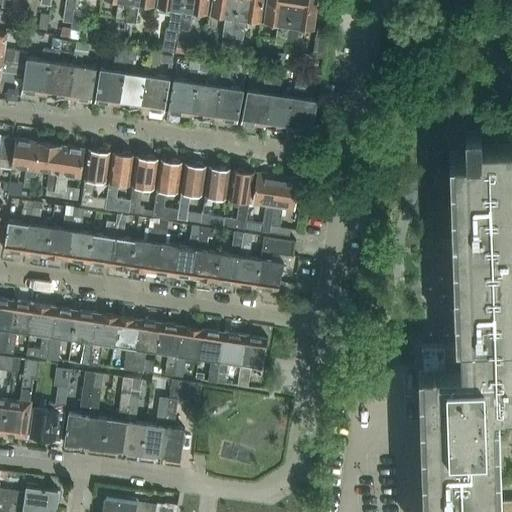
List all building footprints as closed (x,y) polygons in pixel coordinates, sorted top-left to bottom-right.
[(65,0),(65,5),(63,21),(71,22),(74,7),(74,0),(65,0)] [(74,0),(74,7),(71,22),(70,28),(79,29),(83,0),(74,0)] [(117,0),(115,20),(125,21),(127,0),(117,0)] [(153,4),(153,0),(127,0),(125,21),(136,23),(139,2),(153,4)] [(157,0),(157,5),(173,7),(170,26),(165,28),(164,39),(177,40),(179,28),(178,28),(182,0),(157,0)] [(182,0),(178,28),(179,28),(189,30),(192,10),(206,12),(207,0),(182,0)] [(212,0),(210,13),(224,15),(222,34),(232,35),(237,0),(212,0)] [(237,0),(232,35),(242,37),(243,37),(246,18),(260,20),(262,0),(237,0)] [(276,42),(285,44),(291,0),(266,0),(264,21),(279,23),(276,42)] [(291,0),(285,44),(296,45),(299,26),(313,28),(317,0),(291,0)] [(41,13),(38,28),(46,29),(48,14),(41,13)] [(62,26),(61,34),(69,35),(70,28),(62,26)] [(116,27),(114,36),(123,37),(124,34),(124,28),(116,27)] [(311,55),(325,57),(330,29),(317,27),(311,55)] [(0,30),(0,59),(14,61),(14,60),(16,49),(4,47),(7,32),(0,30)] [(53,33),(45,32),(42,32),(40,47),(43,48),(41,58),(27,55),(26,62),(26,63),(24,75),(22,90),(45,93),(52,49),(53,37),(53,33)] [(222,34),(220,46),(230,48),(232,35),(222,34)] [(232,35),(230,48),(240,49),(242,37),(232,35)] [(53,37),(52,49),(59,50),(61,38),(53,37)] [(176,41),(163,39),(162,49),(174,51),(176,41)] [(75,40),(74,52),(84,54),(85,41),(75,40)] [(177,40),(175,52),(177,52),(188,54),(188,52),(189,42),(177,40)] [(100,66),(95,100),(118,104),(128,44),(115,43),(111,68),(100,66)] [(128,44),(118,104),(141,107),(146,74),(145,73),(134,72),(137,54),(138,46),(128,44)] [(138,46),(137,54),(148,55),(148,52),(149,48),(138,46)] [(16,49),(14,60),(26,62),(27,55),(27,51),(16,49)] [(52,49),(45,93),(68,97),(73,63),(72,63),(72,62),(58,60),(59,50),(52,49)] [(275,51),(273,63),(284,64),(286,53),(275,51)] [(91,100),(96,65),(82,64),(84,54),(74,52),(72,62),(72,63),(73,63),(68,97),(91,100)] [(164,110),(169,77),(155,75),(156,65),(159,65),(160,61),(161,54),(148,52),(148,55),(145,73),(146,74),(141,107),(164,110)] [(161,54),(160,61),(163,62),(167,62),(171,63),(172,55),(161,54)] [(188,79),(173,77),(169,101),(168,111),(191,114),(197,81),(196,81),(200,59),(190,58),(188,68),(190,68),(188,79)] [(26,63),(14,61),(0,59),(0,72),(0,71),(24,75),(26,63)] [(210,61),(200,59),(196,81),(197,81),(191,114),(214,118),(220,84),(218,84),(204,81),(206,71),(208,71),(210,61)] [(237,121),(238,113),(242,87),(228,85),(230,75),(232,60),(224,59),(221,73),(220,73),(218,84),(220,84),(214,118),(237,121)] [(251,66),(249,76),(263,78),(261,90),(247,88),(242,112),(241,122),(264,125),(275,65),(261,63),(260,67),(251,66)] [(281,82),(284,66),(275,65),(264,125),(287,128),(293,95),(279,93),(281,82)] [(310,132),(315,108),(317,98),(302,96),(306,71),(297,69),(293,95),(287,128),(310,132)] [(426,370),(423,370),(423,371),(423,372),(424,372),(426,424),(428,511),(511,511),(511,473),(495,474),(493,410),(511,409),(511,144),(481,145),(480,131),(465,132),(466,158),(453,159),(450,159),(457,344),(461,344),(462,363),(462,369),(426,370)] [(0,158),(1,159),(1,157),(8,158),(11,136),(2,135),(0,134),(0,158)] [(15,137),(14,147),(11,166),(25,168),(23,184),(32,186),(34,170),(38,141),(15,137)] [(38,141),(34,170),(49,172),(47,189),(55,190),(61,144),(38,141)] [(66,185),(68,174),(80,176),(85,147),(61,144),(55,190),(65,191),(66,185)] [(105,180),(109,151),(107,151),(105,148),(100,147),(98,149),(89,148),(81,203),(105,207),(106,197),(92,194),(95,178),(105,180)] [(131,164),(133,155),(131,154),(129,151),(124,151),(122,153),(113,151),(108,180),(106,197),(105,207),(129,210),(130,202),(130,199),(116,197),(118,181),(129,183),(131,164)] [(156,168),(157,158),(155,158),(153,155),(148,154),(146,156),(137,155),(130,199),(130,202),(129,210),(143,212),(144,205),(140,205),(143,186),(153,187),(156,168)] [(170,160),(161,159),(159,168),(152,214),(177,218),(178,206),(165,204),(167,189),(177,190),(181,161),(179,161),(177,159),(173,158),(170,160)] [(201,221),(202,212),(188,209),(191,192),(201,194),(204,175),(205,165),(203,165),(201,162),(197,161),(194,163),(185,162),(184,172),(178,206),(177,218),(201,221)] [(228,178),(229,168),(227,168),(225,165),(220,165),(218,167),(209,165),(208,175),(202,212),(201,221),(223,224),(225,216),(212,215),(214,196),(225,197),(228,178)] [(245,228),(246,220),(252,182),(253,172),(244,171),(242,168),(238,167),(235,169),(233,169),(228,198),(239,200),(236,217),(225,215),(225,216),(223,224),(245,228)] [(262,223),(246,220),(245,228),(269,231),(270,224),(271,223),(271,224),(272,215),(278,176),(269,175),(267,173),(261,172),(260,173),(257,173),(255,183),(253,201),(265,203),(262,223)] [(282,205),(294,208),(300,180),(298,179),(296,177),(291,176),(289,178),(278,176),(272,215),(271,224),(279,225),(282,205)] [(55,190),(54,195),(78,199),(79,188),(66,185),(65,191),(55,190)] [(65,205),(64,212),(74,214),(75,207),(65,205)] [(20,221),(8,218),(3,249),(25,252),(32,208),(23,206),(20,221)] [(75,207),(74,214),(83,215),(84,208),(75,207)] [(41,209),(32,208),(25,252),(46,255),(51,224),(39,222),(41,209)] [(64,212),(62,226),(51,224),(46,255),(67,258),(74,214),(64,212)] [(81,229),(83,215),(74,214),(67,258),(88,261),(93,231),(93,230),(81,229)] [(109,264),(116,221),(106,220),(104,232),(93,231),(88,261),(109,264)] [(116,221),(109,264),(130,267),(135,237),(123,235),(125,223),(116,221)] [(188,244),(177,243),(172,274),(193,277),(200,225),(191,223),(188,244)] [(270,224),(269,231),(289,234),(290,228),(291,227),(279,225),(271,224),(271,223),(270,224)] [(158,225),(148,224),(146,239),(135,237),(130,267),(151,271),(158,225)] [(177,243),(165,241),(167,227),(158,225),(151,271),(172,274),(177,243)] [(213,237),(214,227),(200,225),(193,277),(214,280),(219,250),(207,249),(208,236),(213,237)] [(235,283),(243,231),(234,230),(230,252),(219,250),(214,280),(235,283)] [(235,283),(257,286),(261,257),(261,256),(250,255),(252,242),(253,232),(243,231),(235,283)] [(296,239),(264,235),(261,249),(261,256),(261,257),(257,286),(278,289),(279,280),(284,260),(271,258),(272,252),(293,255),(296,239)] [(279,280),(278,289),(283,290),(293,292),(295,283),(279,280)] [(0,297),(0,325),(0,326),(0,350),(5,351),(13,299),(0,297)] [(13,299),(5,351),(14,352),(18,329),(30,330),(34,302),(13,299)] [(47,357),(55,305),(34,302),(30,330),(42,332),(40,348),(39,356),(47,357)] [(58,359),(61,335),(72,337),(76,309),(55,305),(47,357),(58,359)] [(89,363),(97,312),(76,309),(72,337),(85,339),(81,362),(89,363)] [(99,364),(102,341),(114,343),(118,315),(97,312),(89,363),(99,364)] [(132,369),(139,318),(118,315),(114,343),(127,345),(123,368),(132,369)] [(156,349),(160,321),(139,318),(132,369),(143,371),(147,348),(156,349)] [(174,375),(181,324),(160,321),(156,349),(169,351),(166,374),(174,375)] [(198,356),(203,327),(181,324),(174,375),(183,376),(186,354),(198,356)] [(224,330),(203,327),(198,356),(211,357),(207,380),(216,381),(224,330)] [(224,330),(216,381),(225,382),(228,360),(240,362),(241,362),(245,334),(224,330)] [(268,337),(267,337),(245,334),(241,362),(240,362),(236,384),(246,385),(247,377),(249,363),(252,364),(262,366),(268,337)] [(27,346),(26,354),(39,356),(40,348),(27,346)] [(0,367),(12,369),(14,355),(2,354),(0,353),(0,367)] [(37,377),(40,359),(25,357),(20,397),(8,395),(3,432),(6,432),(7,435),(14,436),(16,434),(25,435),(33,376),(37,377)] [(85,370),(83,384),(92,386),(94,371),(85,369),(85,370)] [(94,371),(92,386),(100,387),(102,372),(94,371)] [(363,372),(333,373),(334,390),(363,390),(363,372)] [(123,375),(121,389),(130,391),(132,376),(123,375)] [(132,376),(130,391),(140,392),(142,378),(132,376)] [(162,376),(159,394),(168,396),(171,378),(162,376)] [(171,378),(168,396),(178,397),(177,399),(186,400),(188,401),(199,402),(201,385),(202,382),(189,380),(171,378)] [(55,439),(60,440),(68,385),(57,383),(55,401),(47,400),(46,406),(33,405),(31,426),(29,436),(55,439)] [(78,441),(84,442),(92,386),(83,384),(79,411),(69,409),(64,440),(65,441),(65,443),(77,444),(78,441)] [(100,387),(92,386),(84,442),(90,443),(90,446),(103,448),(107,415),(96,414),(100,387)] [(116,446),(122,447),(130,391),(121,389),(117,417),(107,415),(103,448),(116,450),(116,446)] [(136,419),(140,392),(130,391),(122,447),(129,448),(128,451),(141,453),(145,421),(136,419)] [(159,394),(155,422),(145,421),(141,453),(154,455),(155,452),(161,452),(168,396),(159,394)] [(180,456),(184,427),(173,425),(177,399),(178,397),(168,396),(161,452),(167,453),(167,457),(179,458),(179,456),(180,456)] [(188,401),(186,417),(196,418),(197,418),(199,402),(188,401)] [(0,486),(0,500),(54,508),(54,501),(58,502),(59,490),(57,490),(58,488),(39,486),(39,484),(27,482),(27,484),(26,484),(25,490),(0,486)] [(175,511),(176,505),(156,502),(154,511),(151,511),(136,509),(137,499),(137,497),(125,496),(125,498),(106,495),(106,497),(104,496),(102,508),(105,508),(104,511),(175,511)] [(0,500),(0,509),(18,511),(52,511),(54,508),(0,500)]
